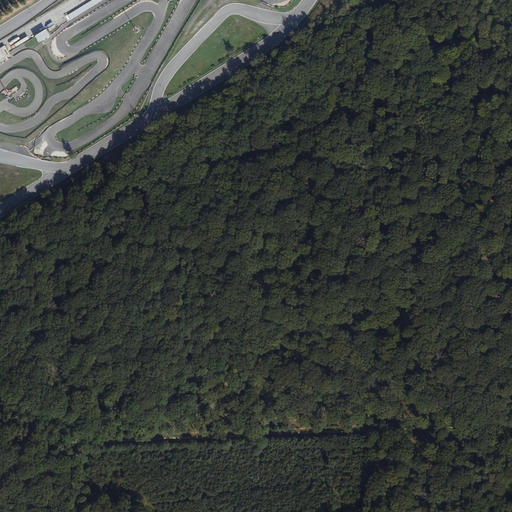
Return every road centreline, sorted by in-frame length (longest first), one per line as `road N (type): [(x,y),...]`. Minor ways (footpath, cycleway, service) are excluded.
road 1 (track): [(404,0),(0,239)]
road 2 (track): [(383,13),(161,384)]
road 3 (track): [(193,125),(140,253),(96,420)]
road 4 (track): [(383,13),(511,162)]
